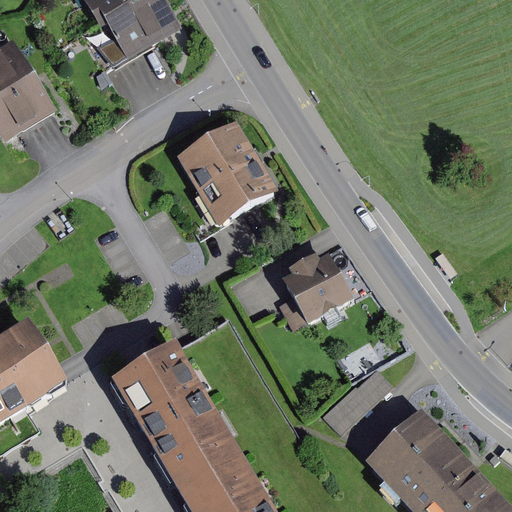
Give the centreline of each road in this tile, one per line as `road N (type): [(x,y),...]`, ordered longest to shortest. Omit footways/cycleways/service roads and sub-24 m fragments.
road 1 (residential): [(511,412),(467,373),(414,305),(255,68)]
road 2 (residential): [(97,166),(179,306),(70,370)]
road 3 (residential): [(255,68),(97,166)]
